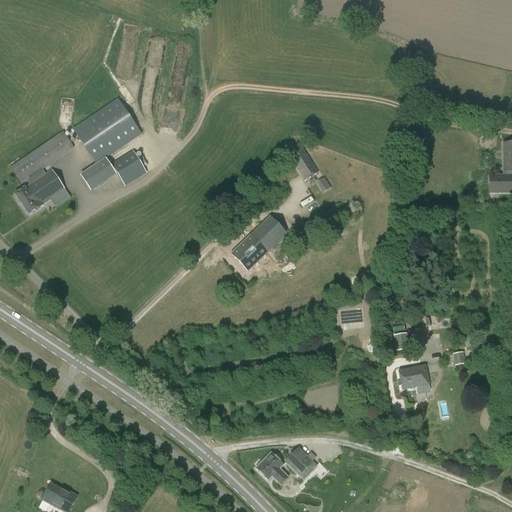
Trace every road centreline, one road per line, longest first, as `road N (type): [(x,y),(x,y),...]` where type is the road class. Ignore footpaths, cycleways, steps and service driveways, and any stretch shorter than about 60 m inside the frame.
road 1 (track): [(195,0),(205,100),(188,139),(150,175),(14,258)]
road 2 (unclassified): [(228,228),(105,348),(0,244)]
road 3 (track): [(511,502),(325,440),(222,449)]
road 4 (secondary): [(268,511),(172,424),(81,364)]
road 5 (unclassified): [(102,507),(110,480),(54,432),(51,411),(67,380)]
